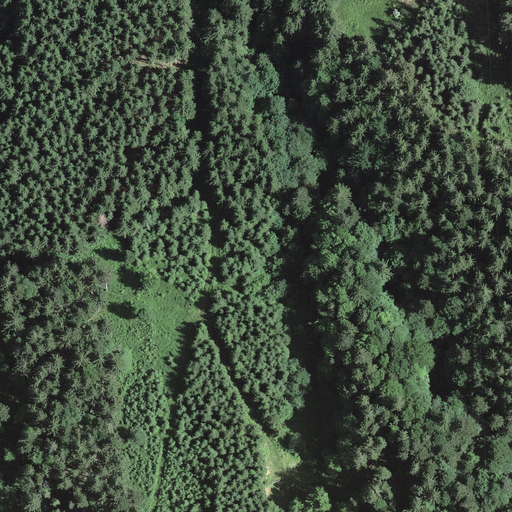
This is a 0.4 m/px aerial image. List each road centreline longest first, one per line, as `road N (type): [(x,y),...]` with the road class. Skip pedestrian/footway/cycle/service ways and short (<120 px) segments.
road 1 (track): [(192,0),(214,249),(200,306),(289,491),(329,495),(389,472),(400,480),(403,511)]
road 2 (track): [(200,306),(153,511)]
